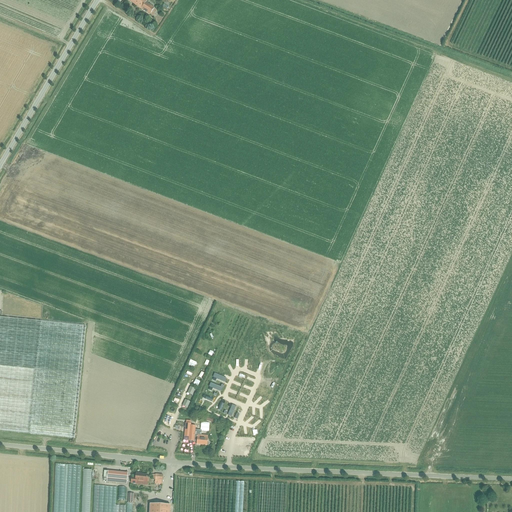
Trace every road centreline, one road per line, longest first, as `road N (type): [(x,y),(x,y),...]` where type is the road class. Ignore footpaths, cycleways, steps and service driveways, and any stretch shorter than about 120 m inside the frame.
road 1 (unclassified): [(511,479),(242,469),(0,444)]
road 2 (unclassified): [(0,166),(97,0)]
